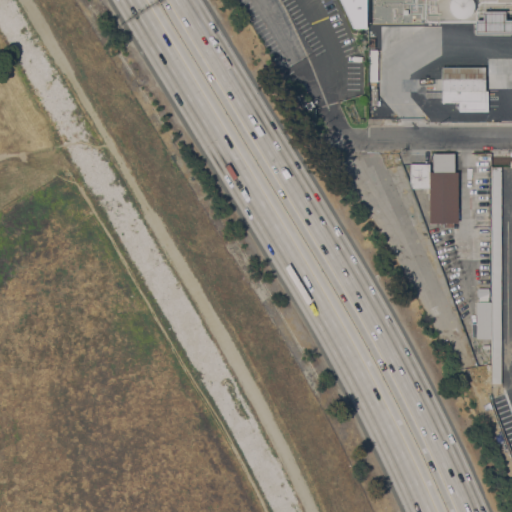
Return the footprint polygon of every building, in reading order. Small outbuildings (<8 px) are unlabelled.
[(364,0),(365,28),(352,28),(346,15),(338,0),(364,0)] [(462,19),(460,19),(458,19),(456,18),(454,17),(452,16),(450,14),(449,13),(448,11),(447,8),(447,6),(447,4),(448,2),(449,0),(471,0),(472,2),(473,4),(473,6),(473,8),(472,10),(471,13),(470,14),(468,16),(467,17),(465,18),(462,19)] [(474,33),(474,19),(482,19),(482,11),(504,11),(504,20),(511,19),(511,33),(474,33)] [(369,49),(377,49),(377,81),(369,81),(369,49)] [(484,66),(484,91),(487,91),(487,111),(458,111),(458,102),(441,102),(441,98),(424,98),(424,91),(441,91),(441,67),(484,66)] [(453,171),(432,171),(432,154),(453,154),(453,171)] [(409,163),(429,163),(428,171),(428,188),(412,188),(409,182),(409,163)] [(490,383),(491,338),(475,338),(475,301),(478,301),(478,297),(477,297),(476,292),(477,288),(488,288),(489,293),(487,297),(487,301),(490,301),(490,167),(493,167),(500,167),(500,383),(490,383)] [(428,171),(457,172),(456,223),(428,223),(428,188),(428,171)] [(493,395),(505,390),(511,404),(511,442),(490,397),(492,396),(493,395)]
